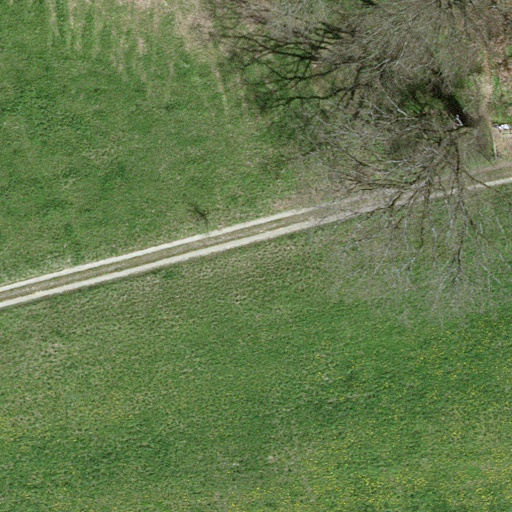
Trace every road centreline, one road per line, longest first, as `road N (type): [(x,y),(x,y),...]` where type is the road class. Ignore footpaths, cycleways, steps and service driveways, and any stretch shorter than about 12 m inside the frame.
road 1 (track): [(352,232),(0,327)]
road 2 (track): [(511,180),(352,232)]
